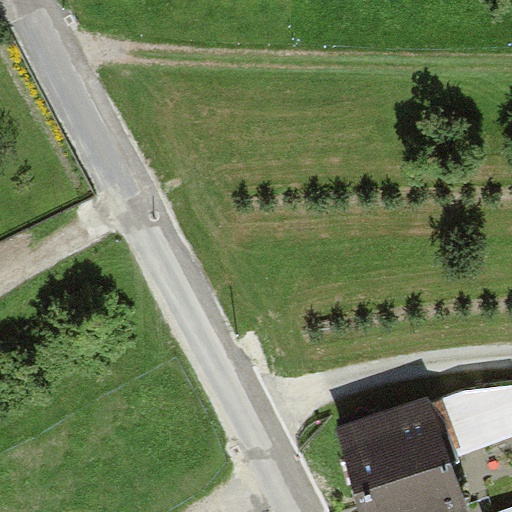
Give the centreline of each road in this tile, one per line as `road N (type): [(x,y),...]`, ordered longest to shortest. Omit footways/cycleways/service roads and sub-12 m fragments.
road 1 (unclassified): [(27,0),(301,511)]
road 2 (track): [(511,63),(57,56)]
road 3 (track): [(511,361),(342,391),(257,424)]
road 4 (track): [(0,297),(138,200)]
